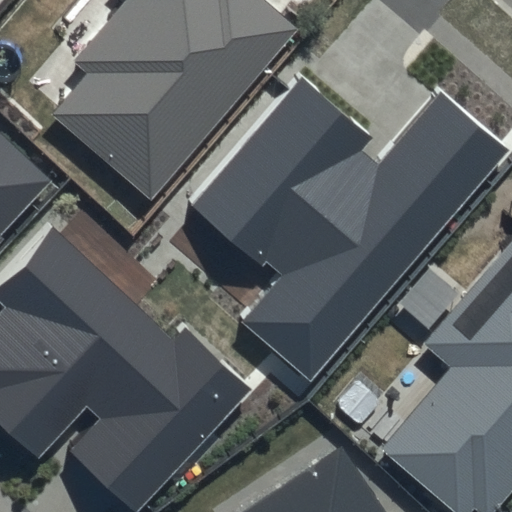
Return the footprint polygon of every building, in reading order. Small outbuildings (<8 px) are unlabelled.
[(115,0),(71,51),(88,66),(54,105),(148,185),(290,20),(266,0),(115,0)] [(303,77),(192,205),(280,281),(245,322),(312,380),(510,151),(441,92),(379,164),(361,149),(372,136),(303,77)] [(0,222),(46,173),(0,130),(0,235),(3,232),(0,229),(0,222)] [(172,337),(54,224),(0,279),(0,301),(8,309),(0,316),(0,417),(39,454),(59,434),(136,508),(252,388),(185,324),(172,337)] [(511,231),(424,336),(452,358),(383,440),(464,508),(470,502),(482,511),(486,511),(511,481),(511,231)] [(383,511),(334,440),(228,511),(383,511)]
